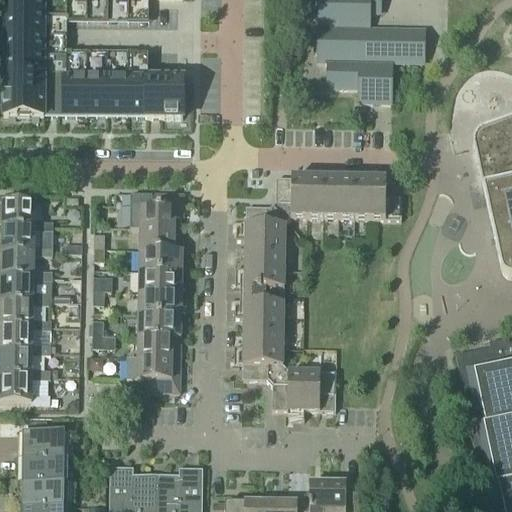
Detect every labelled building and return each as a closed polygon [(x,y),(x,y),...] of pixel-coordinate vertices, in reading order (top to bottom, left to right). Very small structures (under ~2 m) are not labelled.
[(370,35),(370,19),(381,19),(381,0),(317,0),(318,3),(303,2),(303,25),(317,25),(317,42),(313,42),(313,59),(317,59),(317,68),(327,68),(326,94),(358,95),(358,109),(392,109),(392,77),(391,77),(392,67),(422,68),(423,45),(425,45),(425,36),(370,35)] [(5,3),(5,4),(6,4),(6,23),(43,23),(43,6),(42,6),(42,3),(5,3)] [(6,23),(5,43),(42,43),(43,23),(6,23)] [(5,43),(5,62),(42,63),(42,43),(5,43)] [(4,81),(4,82),(41,83),(41,80),(42,80),(42,63),(5,62),(5,81),(4,81)] [(41,83),(40,123),(42,123),(42,122),(64,122),(65,85),(65,80),(42,80),(41,80),(41,83)] [(3,82),(3,123),(40,123),(41,83),(4,82),(3,82)] [(65,85),(64,122),(84,122),(85,85),(65,85)] [(85,85),(84,122),(105,122),(105,86),(85,85)] [(126,86),(125,123),(144,123),(145,123),(145,125),(146,125),(146,85),(146,86),(126,86)] [(146,85),(146,125),(181,125),(181,111),(179,111),(176,111),(176,99),(180,99),(180,100),(182,100),(182,86),(146,85)] [(105,86),(105,122),(125,123),(126,86),(105,86)] [(511,120),(484,131),(481,132),(479,134),(476,136),(475,138),(473,141),(473,144),(472,146),(473,149),(485,206),(500,273),(500,275),(501,277),(503,279),(504,281),(506,282),(508,283),(511,283),(511,120)] [(400,226),(401,216),(401,202),(385,202),(386,186),(378,186),(378,177),(360,177),(360,186),(347,186),(347,176),(330,176),(329,185),(316,185),(316,176),(298,175),(298,185),(275,184),(275,208),(269,214),(245,213),(245,229),(235,229),(235,246),(244,246),(284,247),(284,229),(290,224),(370,226),(400,226)] [(140,234),(174,235),(174,223),(182,224),(183,200),(152,199),(151,212),(140,212),(140,234)] [(34,237),(52,237),(53,228),(34,227),(35,200),(10,200),(10,208),(2,208),(0,209),(0,222),(2,223),(1,233),(34,233),(34,237)] [(78,211),(78,203),(66,203),(66,211),(78,211)] [(34,252),(34,237),(34,233),(1,233),(1,258),(34,259),(34,262),(52,262),(52,253),(34,252)] [(173,246),(174,235),(140,234),(139,255),(181,256),(182,246),(173,246)] [(104,254),(104,241),(93,240),(93,254),(104,254)] [(283,354),(284,247),(244,246),(244,252),(244,270),(244,276),(235,276),(234,292),(244,293),(243,307),(234,307),(234,324),(243,324),(243,329),(243,348),(242,354),(283,354)] [(104,269),(104,254),(93,254),(93,269),(104,269)] [(181,278),(181,256),(139,255),(139,277),(181,278)] [(34,277),(34,262),(34,259),(1,258),(0,283),(33,284),(33,286),(51,287),(52,278),(34,277)] [(180,299),(181,278),(139,277),(138,299),(180,299)] [(33,302),(33,286),(33,284),(0,283),(0,301),(0,307),(33,308),(33,311),(51,311),(51,302),(33,302)] [(103,298),(103,284),(93,284),(92,298),(103,298)] [(103,312),(103,298),(92,298),(92,312),(103,312)] [(180,321),(180,299),(138,299),(138,321),(180,321)] [(33,327),(33,311),(33,308),(0,307),(0,331),(32,333),(32,336),(50,336),(51,327),(33,327)] [(180,343),(180,321),(138,321),(137,343),(180,343)] [(102,342),(103,327),(92,327),(91,342),(102,342)] [(32,352),(32,336),(32,333),(0,331),(0,356),(32,358),(32,361),(50,361),(50,352),(32,352)] [(102,355),(102,342),(91,342),(91,355),(102,355)] [(179,365),(180,343),(137,343),(137,363),(137,364),(179,365)] [(511,511),(511,348),(508,349),(507,344),(488,348),(489,354),(455,361),(466,415),(465,415),(477,471),(475,472),(484,511),(511,511)] [(289,376),(283,371),(283,354),(242,354),(233,354),(233,370),(242,371),(242,386),(265,387),(272,393),(271,416),(287,417),(287,426),(303,426),(304,417),(309,417),(319,417),(326,417),(335,418),(335,408),(335,377),(289,376)] [(32,376),(32,361),(32,358),(0,356),(0,381),(32,382),(31,385),(49,386),(50,377),(32,376)] [(178,399),(179,365),(137,364),(137,363),(126,363),(126,385),(147,386),(147,398),(178,399)] [(31,401),(31,385),(32,382),(0,381),(0,407),(30,408),(30,411),(49,411),(49,402),(31,401)] [(27,427),(27,439),(46,439),(46,428),(27,427)] [(63,458),(63,440),(23,439),(23,451),(18,451),(18,464),(68,464),(68,458),(63,458)] [(68,472),(68,464),(18,464),(18,476),(23,476),(23,488),(63,488),(63,471),(68,472)] [(133,481),(133,474),(109,473),(108,511),(155,511),(156,481),(133,481)] [(201,511),(202,475),(179,475),(179,482),(156,481),(155,511),(201,511)] [(62,505),(63,488),(23,488),(22,499),(18,499),(17,511),(40,511),(67,511),(67,505),(62,505)] [(345,490),(345,489),(308,489),(308,509),(309,509),(308,511),(356,511),(357,490),(345,490)]
